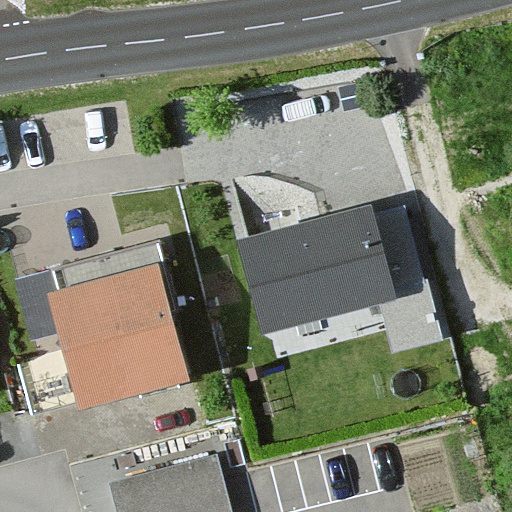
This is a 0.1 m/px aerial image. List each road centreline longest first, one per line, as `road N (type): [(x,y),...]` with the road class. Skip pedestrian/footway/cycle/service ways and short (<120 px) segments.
road 1 (secondary): [(0,62),(260,28),(400,0)]
road 2 (residential): [(0,199),(179,165)]
